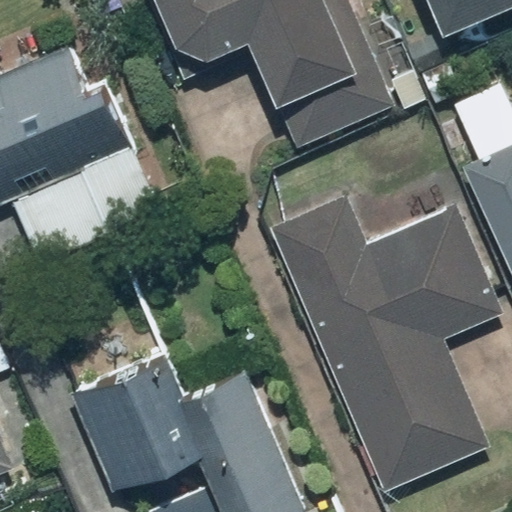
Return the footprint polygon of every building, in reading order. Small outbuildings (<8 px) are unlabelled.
[(275,105),(352,71),(322,0),(159,0),(189,66),(247,41),(275,105)] [(423,0),(437,31),(507,0),(423,0)] [(0,202),(13,197),(40,261),(161,210),(106,79),(88,87),(71,47),(0,76),(0,202)] [(511,126),(492,82),(454,98),(481,159),(464,166),(506,261),(511,258),(511,126)] [(441,337),(502,308),(452,202),(368,242),(345,193),(269,229),(393,490),(491,443),(441,337)] [(169,352),(72,395),(114,488),(196,452),(222,511),(308,511),(246,371),(188,396),(169,352)] [(0,468),(11,464),(0,438),(0,468)]
